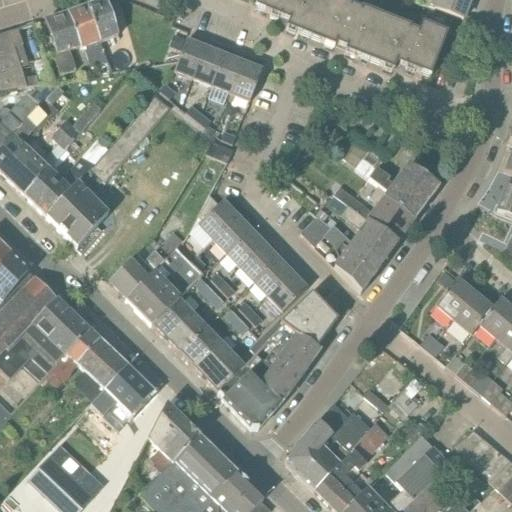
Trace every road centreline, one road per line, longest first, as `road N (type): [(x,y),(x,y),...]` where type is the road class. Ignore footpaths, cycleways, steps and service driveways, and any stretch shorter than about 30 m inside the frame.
road 1 (tertiary): [(253,469),(0,218)]
road 2 (residential): [(368,323),(252,196),(301,61)]
road 3 (residential): [(487,118),(426,97),(397,97),(301,61)]
road 4 (residential): [(253,469),(368,323)]
road 5 (residential): [(511,441),(368,323)]
road 6 (residential): [(368,323),(441,224)]
road 7 (residential): [(301,61),(263,45),(246,19),(201,2)]
